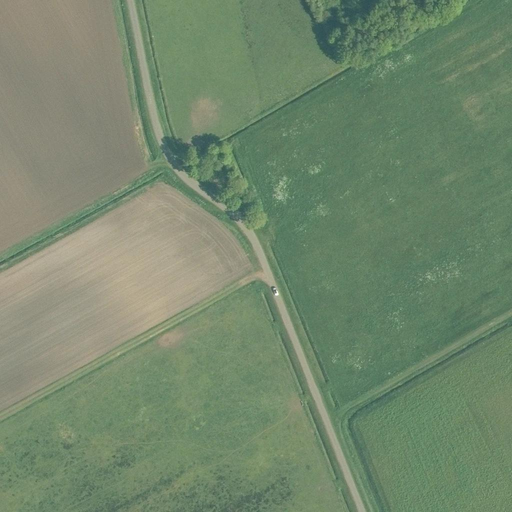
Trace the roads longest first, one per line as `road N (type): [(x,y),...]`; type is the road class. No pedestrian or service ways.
road 1 (unclassified): [(361,511),(256,245),(165,152),(130,0)]
road 2 (track): [(0,419),(266,271)]
road 3 (track): [(325,421),(511,313)]
